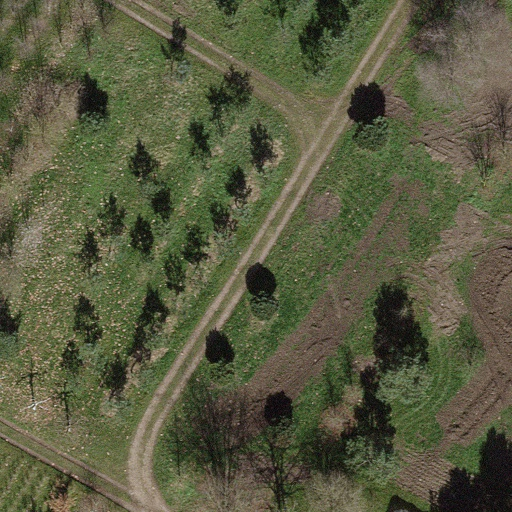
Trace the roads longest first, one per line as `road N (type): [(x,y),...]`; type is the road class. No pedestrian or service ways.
road 1 (track): [(158,511),(133,488),(426,0)]
road 2 (track): [(125,0),(343,137)]
road 3 (track): [(133,488),(0,414)]
